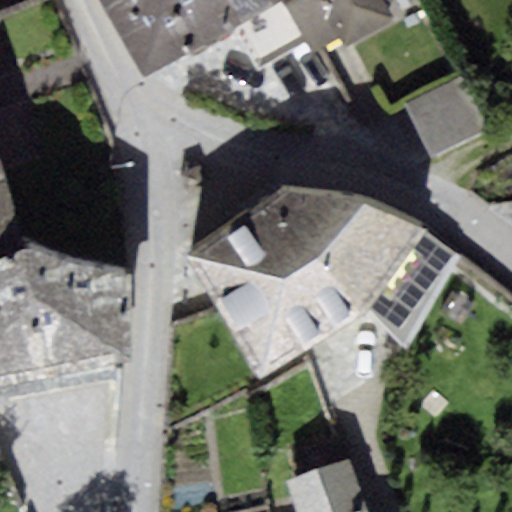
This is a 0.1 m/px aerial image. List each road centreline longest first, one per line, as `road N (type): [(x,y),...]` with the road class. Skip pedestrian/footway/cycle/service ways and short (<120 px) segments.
road 1 (residential): [(141,123),(365,171),(454,212),(511,257)]
road 2 (residential): [(141,123),(153,195),(133,511)]
road 3 (residential): [(86,0),(141,123)]
